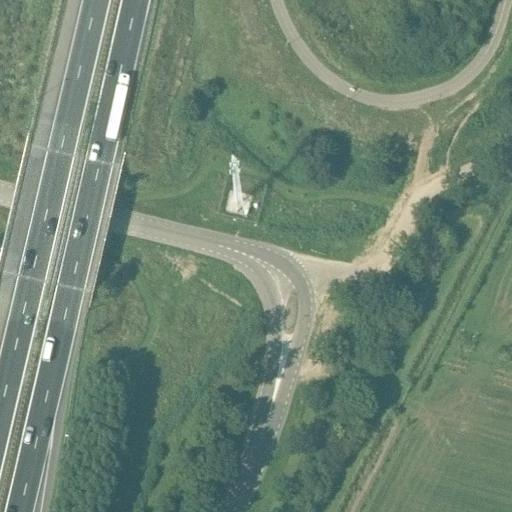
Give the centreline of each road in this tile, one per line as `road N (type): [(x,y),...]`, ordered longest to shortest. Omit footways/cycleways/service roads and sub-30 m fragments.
road 1 (motorway): [(19,511),(136,0)]
road 2 (motorway): [(95,0),(0,411)]
road 3 (tertiary): [(284,283),(246,254),(0,195)]
road 4 (unclassified): [(284,283),(377,270),(436,184),(511,148)]
road 5 (tertiary): [(229,511),(287,355),(284,283)]
